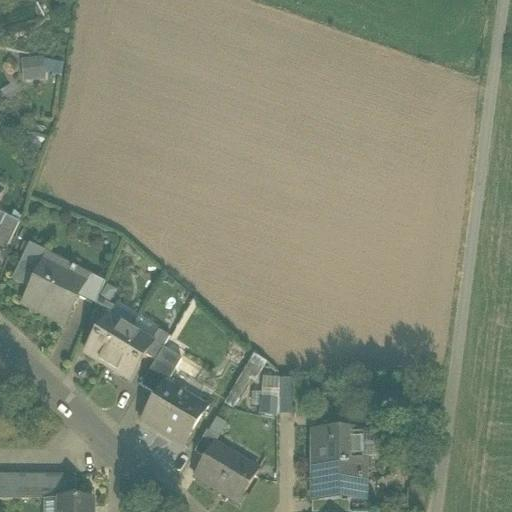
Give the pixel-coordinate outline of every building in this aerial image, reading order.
[(46,81),(44,58),(23,59),(24,82),(46,81)] [(0,248),(6,251),(19,224),(5,217),(0,226),(0,248)] [(23,306),(64,326),(78,298),(86,282),(84,281),(72,275),(76,270),(73,267),(69,274),(47,262),(50,256),(30,246),(12,281),(31,291),(23,306)] [(69,274),(73,267),(50,256),(47,262),(69,274)] [(84,281),(87,275),(76,270),(72,275),(84,281)] [(78,298),(95,307),(98,300),(105,284),(87,275),(84,281),(86,282),(78,298)] [(114,309),(98,300),(95,307),(88,326),(99,332),(107,318),(108,319),(114,309)] [(108,319),(130,331),(137,318),(116,305),(114,309),(108,319)] [(85,356),(107,369),(130,331),(108,319),(107,318),(99,332),(85,356)] [(159,330),(137,318),(130,331),(151,344),(158,332),(159,330)] [(151,344),(130,331),(107,369),(129,382),(145,356),(152,344),(151,344)] [(145,356),(155,362),(163,350),(170,338),(158,332),(151,344),(152,344),(145,356)] [(181,361),(163,350),(155,362),(141,387),(158,397),(164,387),(165,387),(181,361)] [(262,415),(293,415),(293,378),(262,378),(262,415)] [(143,423),(183,447),(205,411),(179,396),(177,400),(164,392),(166,388),(165,387),(164,387),(158,397),(143,423)] [(179,396),(166,388),(164,392),(177,400),(179,396)] [(194,454),(205,460),(214,445),(215,445),(218,440),(207,433),(194,454)] [(363,460),(363,446),(348,446),(348,434),(315,434),(315,502),(341,503),(341,497),(363,497),(363,460)] [(363,434),(348,434),(348,446),(363,446),(363,441),(363,434)] [(385,440),(363,441),(363,446),(363,460),(385,460),(385,440)] [(194,479),(238,505),(258,472),(215,445),(214,445),(205,460),(194,479)] [(0,501),(10,501),(10,477),(0,477),(0,501)] [(10,501),(23,501),(23,477),(10,477),(10,501)] [(23,501),(36,501),(36,477),(23,477),(23,501)] [(49,501),(50,501),(49,477),(36,477),(36,501),(49,501)] [(56,501),(62,501),(62,477),(50,477),(49,477),(50,501),(56,501)] [(75,477),(62,477),(62,501),(75,501),(75,477)] [(412,507),(424,508),(425,493),(413,492),(412,507)] [(92,511),(92,501),(80,501),(75,501),(62,501),(56,501),(56,503),(60,503),(59,511),(92,511)] [(311,511),(348,511),(349,502),(341,503),(315,502),(312,503),(311,511)]
